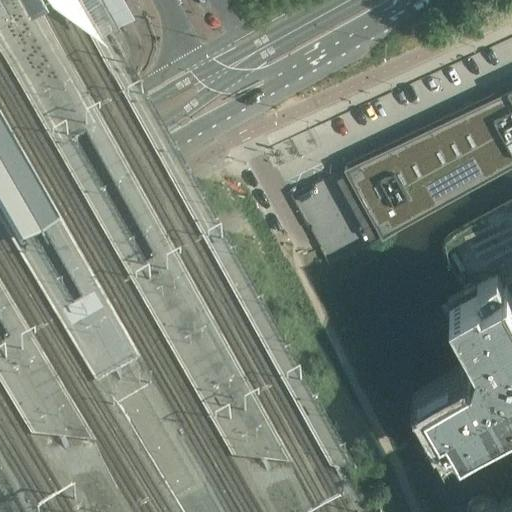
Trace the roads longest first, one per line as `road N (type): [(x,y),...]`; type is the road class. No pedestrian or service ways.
road 1 (tertiary): [(302,0),(0,169)]
road 2 (unclassified): [(270,179),(511,67)]
road 3 (tertiary): [(0,236),(233,109)]
road 4 (tertiary): [(233,109),(417,0)]
